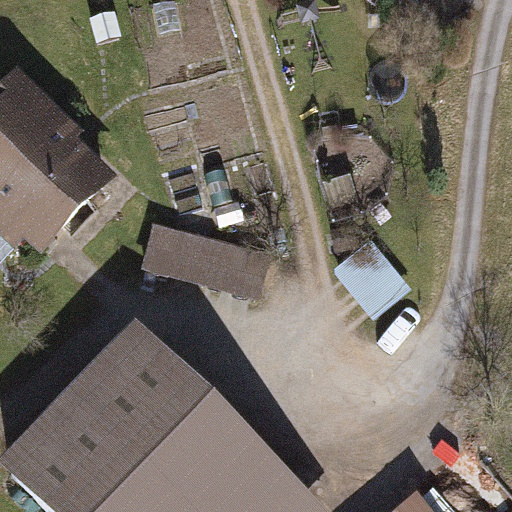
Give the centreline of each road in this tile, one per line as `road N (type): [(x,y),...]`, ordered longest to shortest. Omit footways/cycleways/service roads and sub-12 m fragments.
road 1 (residential): [(500,0),(461,293),(437,357),(335,472),(152,312)]
road 2 (track): [(335,472),(307,244),(238,0)]
road 3 (track): [(0,419),(108,316),(152,312)]
